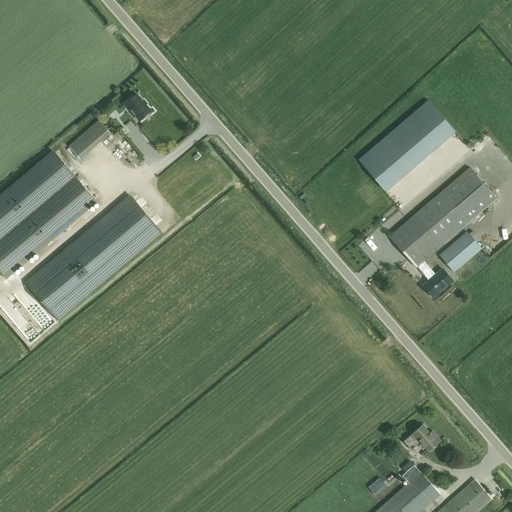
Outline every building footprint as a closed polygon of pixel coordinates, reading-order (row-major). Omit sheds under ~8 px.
[(97,35),(102,29),(92,19),(87,24),(97,35)] [(459,124),(433,94),(363,154),(389,184),(459,124)] [(136,95),(125,105),(139,121),(151,111),(136,95)] [(80,159),(110,133),(99,121),(69,147),(80,159)] [(54,152),(0,197),(0,271),(5,278),(96,202),(54,152)] [(445,251),(439,256),(454,272),(481,249),(467,232),(450,247),(446,242),(496,199),(469,168),(389,236),(416,268),(416,267),(428,281),(423,286),(433,298),(452,281),(442,270),(436,275),(423,261),(441,246),(445,251)] [(130,196),(27,284),(57,319),(161,232),(130,196)] [(511,212),(479,237),(487,249),(511,230),(511,212)] [(27,333),(35,331),(33,321),(25,323),(27,333)] [(411,451),(420,442),(428,452),(440,441),(432,432),(429,434),(422,425),(403,442),(411,451)] [(421,472),(421,473),(414,465),(402,476),(409,483),(375,511),(420,511),(440,494),(421,472)] [(476,511),(492,499),(475,480),(438,511),(476,511)]
